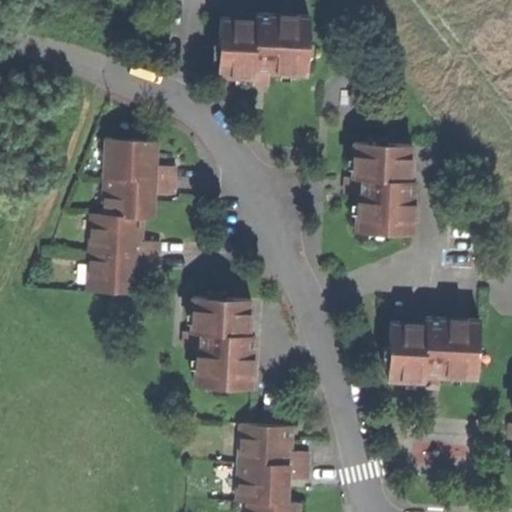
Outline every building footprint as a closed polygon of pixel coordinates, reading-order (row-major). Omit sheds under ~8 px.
[(253,80),(269,80),(269,72),(307,74),(309,15),(255,13),(255,19),(220,17),(218,75),(253,76),(253,80)] [(104,176),(174,179),(174,165),(155,164),(155,154),(155,139),(105,138),(104,176)] [(414,233),(416,179),(410,179),(412,143),(355,141),(354,176),(349,176),(349,193),(358,193),(356,230),(414,233)] [(174,179),(104,176),(103,215),(142,216),(152,216),(153,204),(153,192),(174,192),(174,179)] [(160,240),(141,239),(142,228),(142,216),(103,215),(90,215),(89,252),(159,253),(160,240)] [(139,268),(159,268),(159,253),(89,252),(88,291),(139,293),(139,277),(139,268)] [(194,385),(252,388),(254,345),(255,333),(248,333),(250,297),(193,295),(191,330),(189,330),(188,347),(196,348),(194,385)] [(423,382),(440,383),(440,375),(477,376),(478,318),(426,317),(426,323),(390,322),(388,379),(423,379),(423,382)] [(188,347),(189,330),(181,329),(181,347),(188,347)] [(440,392),(440,383),(423,382),(422,391),(430,391),(440,392)] [(239,462),(309,464),(309,451),(290,450),(290,445),(291,425),(240,424),(239,462)] [(237,501),(247,501),(287,502),(287,483),(287,479),(308,480),(309,464),(239,462),(237,501)] [(298,511),(298,502),(287,502),(247,501),(246,511),(298,511)]
